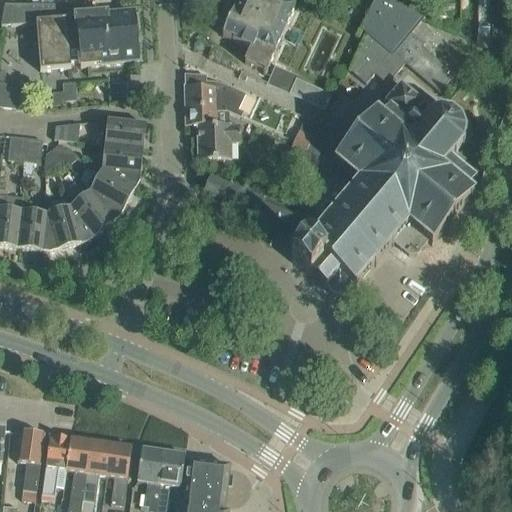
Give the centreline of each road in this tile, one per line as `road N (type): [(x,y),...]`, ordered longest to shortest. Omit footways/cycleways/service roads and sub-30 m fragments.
road 1 (secondary): [(511,198),(469,298),(376,455)]
road 2 (tertiary): [(336,460),(212,387),(117,344)]
road 3 (tertiary): [(100,379),(166,403),(268,458),(310,493)]
road 4 (secondary): [(402,473),(511,278)]
road 5 (residential): [(172,110),(0,121)]
road 6 (residential): [(155,245),(166,216),(172,110)]
road 7 (tertiary): [(117,344),(0,305)]
